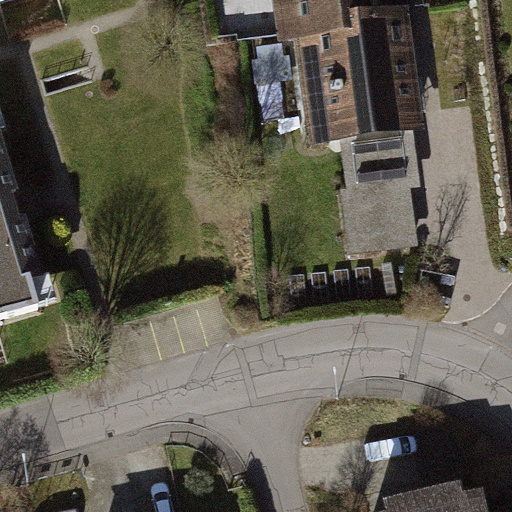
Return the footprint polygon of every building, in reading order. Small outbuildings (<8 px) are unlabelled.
[(304,14),(391,7),(390,0),(280,0),(283,20),(304,14)] [(304,14),(314,123),(338,123),(404,115),(430,113),(420,4),(391,7),(304,14)] [(418,232),(404,115),(338,123),(351,240),(418,232)] [(0,123),(0,334),(54,320),(21,199),(0,123)] [(492,511),(489,492),(427,503),(428,511),(492,511)] [(428,511),(427,503),(377,511),(428,511)]
